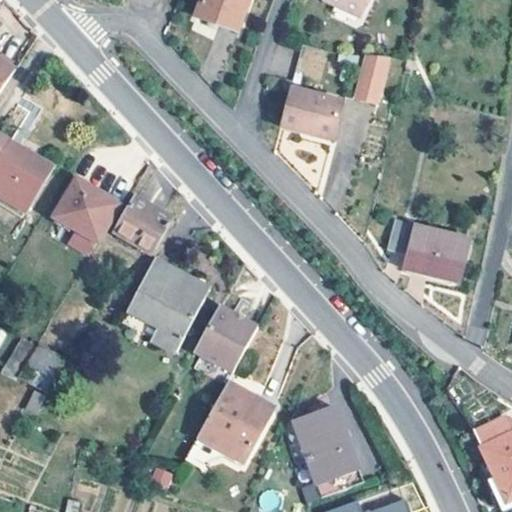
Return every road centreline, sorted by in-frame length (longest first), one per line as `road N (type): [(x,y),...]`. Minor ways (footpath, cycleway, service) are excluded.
road 1 (tertiary): [(72,42),(376,374),(452,511)]
road 2 (residential): [(511,387),(374,284),(138,30),(93,26),(72,42)]
road 3 (unknown): [(310,210),(350,87)]
